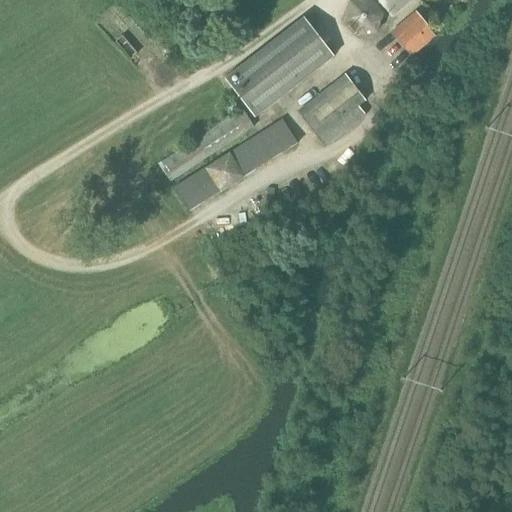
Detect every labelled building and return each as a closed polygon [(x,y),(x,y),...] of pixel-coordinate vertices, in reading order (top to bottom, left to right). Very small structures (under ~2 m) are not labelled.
[(377,0),(391,16),(411,0),(377,0)] [(415,13),(390,34),(413,57),(436,38),(415,13)] [(304,18),(224,78),(253,116),(333,56),(304,18)] [(345,76),(298,113),(325,147),(365,114),(358,106),(365,101),(345,76)] [(243,110),(158,163),(169,181),(254,127),(243,110)] [(284,125),(178,192),(191,213),(297,146),(284,125)]
